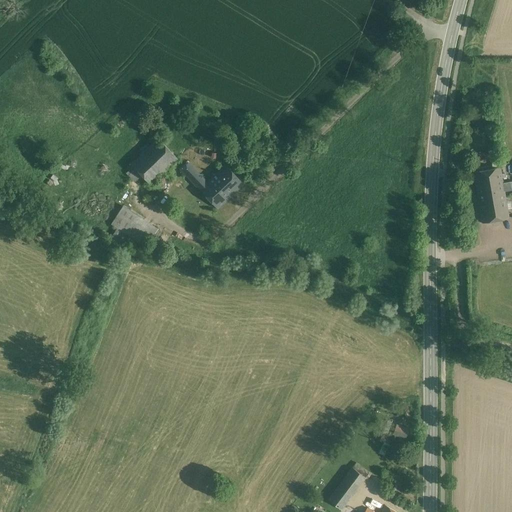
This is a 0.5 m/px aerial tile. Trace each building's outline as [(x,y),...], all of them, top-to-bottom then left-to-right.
[(158,138),(131,164),(150,184),(177,158),(158,138)] [(199,189),(176,211),(194,230),(225,202),(206,182),(188,163),(181,170),(199,189)] [(225,165),(206,182),(225,202),(243,184),(225,165)] [(500,168),(474,173),(478,194),(503,190),(504,191),(511,189),(511,181),(502,183),(500,168)] [(503,190),(478,194),(482,222),(508,218),(504,191),(503,190)] [(157,228),(123,206),(111,223),(117,227),(126,233),(145,246),(157,228)] [(117,227),(112,236),(120,242),(126,233),(117,227)] [(409,429),(396,425),(393,434),(405,439),(409,429)] [(390,455),(395,442),(384,438),(379,451),(390,455)] [(369,473),(356,463),(352,468),(366,478),(369,473)] [(352,468),(344,479),(357,489),(366,478),(352,468)] [(357,489),(344,479),(328,500),(341,510),(357,489)]
